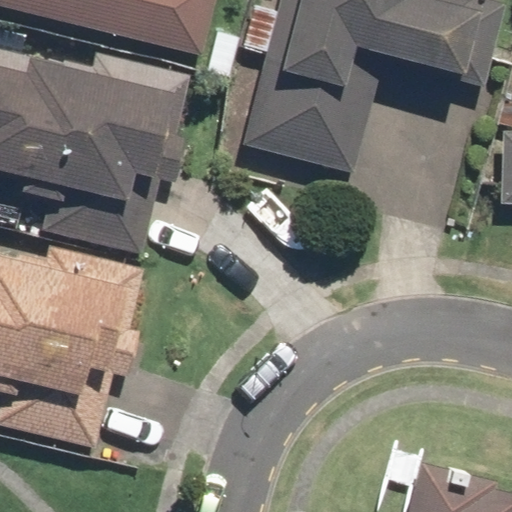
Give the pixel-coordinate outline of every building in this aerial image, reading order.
[(0,0),(203,50),(215,0),(0,0)] [(281,0),(246,141),(356,167),(384,54),(487,79),(506,0),(281,0)] [(32,54),(0,45),(0,171),(25,177),(22,191),(51,199),(44,223),(144,248),(189,72),(98,49),(94,65),(33,49),(32,54)] [(511,126),(504,127),(502,199),(511,198),(511,126)] [(0,419),(97,444),(143,266),(52,242),(48,255),(0,242),(0,391),(4,392),(0,408),(0,419)] [(511,511),(511,485),(498,482),(499,475),(424,456),(409,511),(403,511),(397,510),(397,511),(511,511)]
